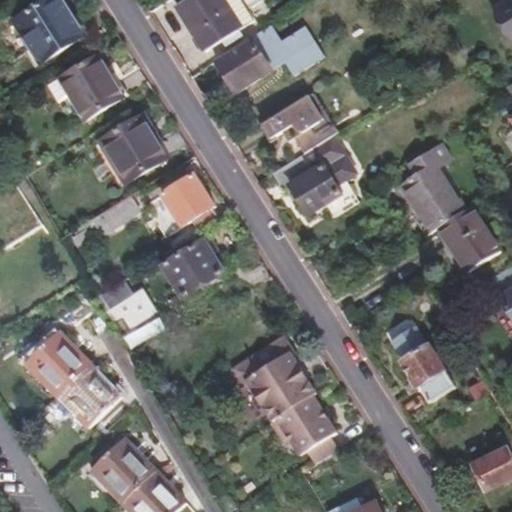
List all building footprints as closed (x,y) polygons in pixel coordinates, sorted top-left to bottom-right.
[(85,38),(61,0),(49,0),(13,22),(40,66),(85,38)] [(254,16),(243,0),(178,0),(177,1),(205,46),(254,16)] [(511,31),(511,0),(498,11),(511,31)] [(272,20),(268,22),(299,70),(324,54),(305,23),(282,37),(272,20)] [(268,22),(249,34),(252,37),(217,59),(235,91),(284,60),(294,74),(299,70),(268,22)] [(121,99),(96,57),(58,80),(83,121),(121,99)] [(314,91),(263,123),(272,137),(284,129),(290,137),(294,135),(306,152),(333,135),(339,131),(314,91)] [(165,159),(139,118),(95,146),(122,187),(165,159)] [(358,174),(333,135),(306,152),(274,173),(284,190),(292,185),(309,212),(340,191),(337,187),(358,174)] [(453,156),(443,140),(405,165),(413,177),(398,187),(428,233),(434,229),(468,207),(439,165),(453,156)] [(377,159),(387,176),(400,168),(389,151),(377,159)] [(0,177),(0,252),(45,226),(10,172),(0,177)] [(193,172),(144,203),(163,232),(191,215),(196,222),(211,213),(206,206),(212,201),(193,172)] [(137,211),(129,196),(87,223),(89,226),(73,237),(78,246),(89,238),(96,237),(137,211)] [(499,250),(470,205),(468,207),(434,229),(463,273),(499,250)] [(181,296),(221,271),(207,249),(216,244),(211,236),(202,242),(200,239),(161,264),(172,283),(181,296)] [(511,268),(508,263),(484,279),(493,292),(489,294),(511,329),(511,328),(511,268)] [(132,290),(124,277),(97,294),(112,319),(122,313),(130,326),(157,309),(141,285),(132,290)] [(455,314),(448,303),(438,310),(445,321),(455,314)] [(427,403),(456,385),(430,344),(428,345),(416,328),(391,345),(403,362),(401,363),(427,403)] [(26,361),(58,392),(89,362),(58,330),(26,361)] [(271,421),(312,396),(316,394),(295,362),(293,364),(287,354),(292,350),(282,334),(229,368),(241,387),(252,390),(271,421)] [(89,362),(58,392),(90,424),(122,394),(89,362)] [(315,466),(338,451),(330,437),(336,434),(327,419),(324,420),(319,413),(321,410),(312,396),(271,421),(269,422),(281,441),(292,444),(300,456),(306,453),(315,466)] [(486,488),(511,470),(511,432),(499,442),(503,447),(473,466),(486,488)] [(123,498),(155,467),(123,435),(92,466),(123,498)] [(167,511),(184,495),(155,467),(123,498),(137,511),(167,511)] [(382,511),(377,502),(363,509),(358,498),(332,510),(331,511),(382,511)]
